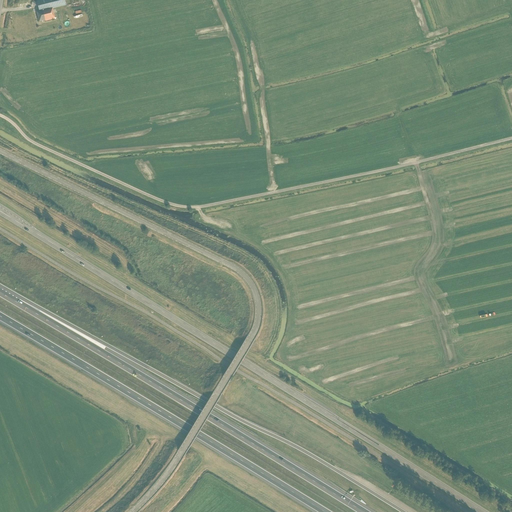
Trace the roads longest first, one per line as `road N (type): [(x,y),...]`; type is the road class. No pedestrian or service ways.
road 1 (tertiary): [(481,511),(0,211)]
road 2 (tertiary): [(132,511),(170,469),(249,340),(255,292),(229,265),(0,151)]
road 3 (motorway): [(362,511),(17,302)]
road 4 (motorway): [(0,316),(323,511)]
road 5 (motorway): [(332,468),(17,302)]
